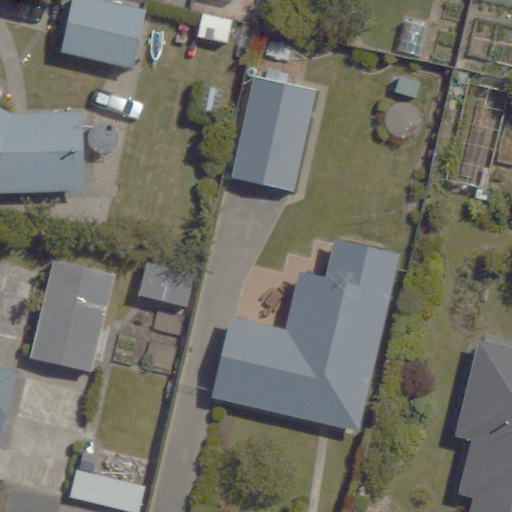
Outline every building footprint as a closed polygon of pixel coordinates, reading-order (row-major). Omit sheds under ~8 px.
[(150,3),(130,0),(76,0),(67,57),(139,69),(150,3)] [(325,96),(248,80),(226,185),(304,201),(325,96)] [(0,199),(80,197),(80,118),(20,119),(0,108),(0,199)] [(231,326),(213,404),(353,436),(393,264),(310,244),(288,339),(231,326)] [(95,378),(117,276),(55,263),(33,365),(95,378)] [(195,278),(146,269),(139,301),(188,311),(195,278)] [(0,366),(0,283),(0,282),(0,451),(20,371),(0,366)] [(452,441),(470,446),(458,501),(472,504),(470,511),(511,511),(511,345),(476,337),(452,441)]
